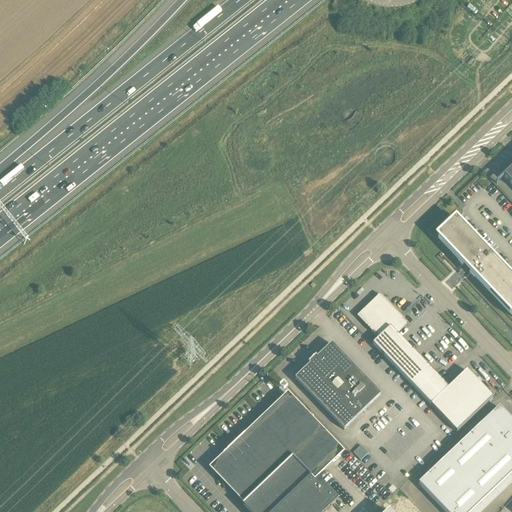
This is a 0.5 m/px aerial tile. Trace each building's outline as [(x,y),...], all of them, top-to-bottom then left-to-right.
[(511,169),(503,178),(504,179),(505,178),(511,185),(511,169)] [(470,272),(470,273),(511,316),(511,277),(494,259),(495,259),(490,254),(489,254),(481,245),(482,245),(478,241),(478,242),(458,221),(439,240),(459,260),(458,261),(463,266),(464,265),(465,267),(463,268),(467,272),(469,271),(470,272)] [(449,389),(398,335),(409,325),(402,318),(381,296),(381,295),(380,296),(359,317),(358,316),(358,317),(358,318),(359,318),(372,332),(379,339),(373,345),(431,406),(449,389)] [(344,431),(381,396),(334,346),(319,360),(316,357),(309,364),(312,367),(297,381),(344,431)] [(449,389),(431,406),(457,433),(494,399),(467,372),(449,389)] [(288,400),(216,469),(247,501),(242,506),(247,511),(252,511),(253,511),(252,511),(326,511),(340,500),(315,474),(338,453),(288,400)] [(511,420),(500,408),(419,485),(445,511),(473,511),(511,475),(511,420)]
